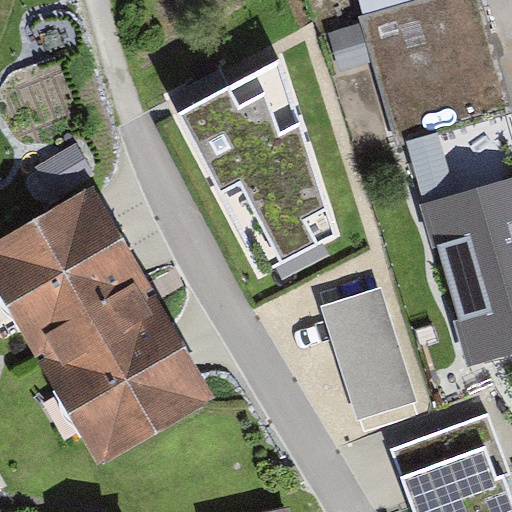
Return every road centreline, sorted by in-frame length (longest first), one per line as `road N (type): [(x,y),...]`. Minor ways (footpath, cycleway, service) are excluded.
road 1 (residential): [(143,150),(258,365),(349,511)]
road 2 (track): [(101,0),(143,150)]
